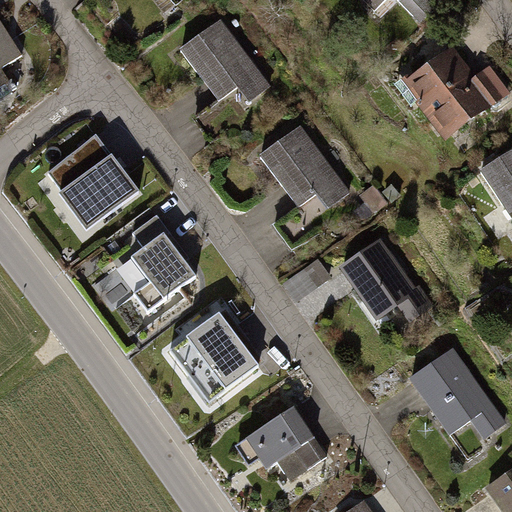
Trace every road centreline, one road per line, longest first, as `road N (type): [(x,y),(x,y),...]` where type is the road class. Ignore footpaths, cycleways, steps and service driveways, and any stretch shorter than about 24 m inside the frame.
road 1 (residential): [(424,511),(107,73)]
road 2 (unclassified): [(0,236),(200,511)]
road 3 (residential): [(107,73),(0,159)]
